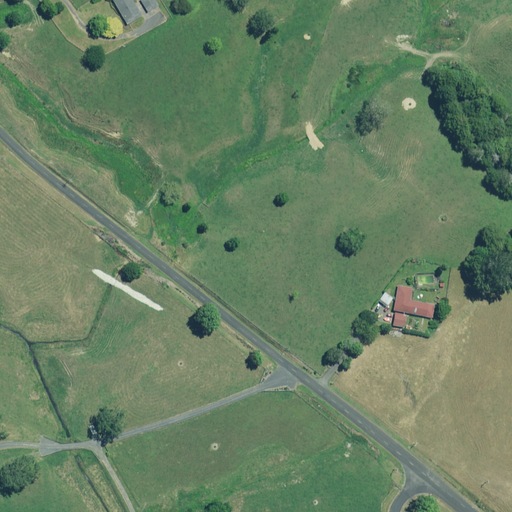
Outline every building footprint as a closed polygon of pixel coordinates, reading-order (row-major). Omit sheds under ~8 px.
[(141,16),(132,0),(112,0),(126,24),(141,16)] [(158,6),(154,0),(141,0),(140,1),(147,12),(158,6)] [(412,289),(398,286),(393,311),(431,318),(433,305),(410,300),(412,289)] [(392,298),(385,293),(379,301),(386,307),(392,298)] [(406,316),(395,314),(392,325),(404,328),(406,316)]
